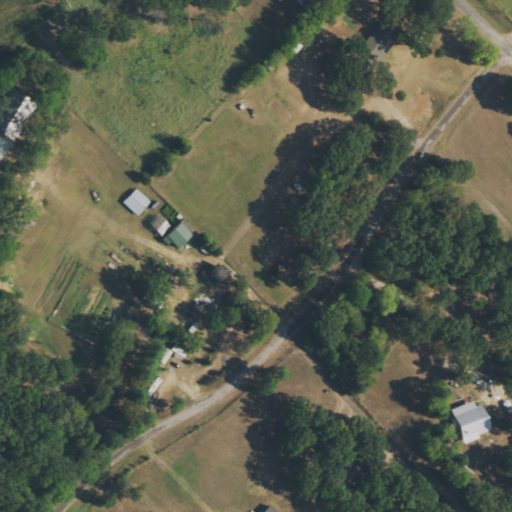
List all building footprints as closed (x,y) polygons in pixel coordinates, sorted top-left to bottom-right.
[(402,35),(384,20),(363,46),(381,61),(402,35)] [(19,119),(27,122),(36,100),(8,89),(0,109),(0,124),(15,130),(19,119)] [(152,202),(138,188),(124,202),(138,216),(152,202)] [(177,250),(196,231),(184,219),(166,238),(177,250)] [(493,433),(483,400),(454,409),(463,442),(493,433)]
